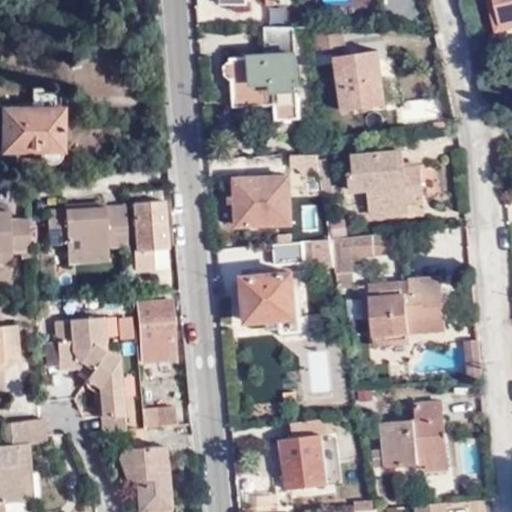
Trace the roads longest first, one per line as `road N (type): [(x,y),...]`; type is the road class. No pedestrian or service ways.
road 1 (residential): [(452,0),(475,109),(510,511)]
road 2 (residential): [(181,0),(220,511)]
